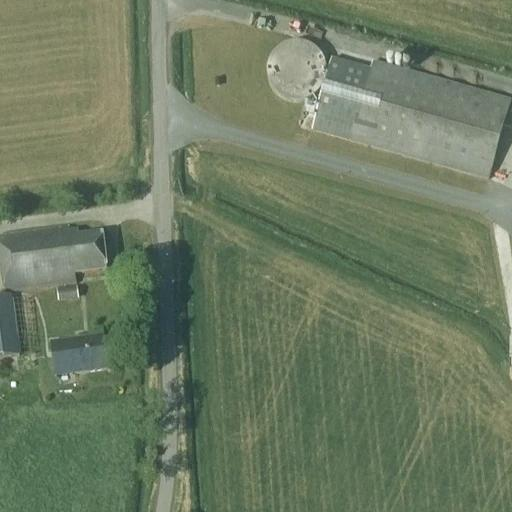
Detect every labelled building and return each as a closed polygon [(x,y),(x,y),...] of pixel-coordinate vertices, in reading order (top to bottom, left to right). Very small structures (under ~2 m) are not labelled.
[(325,82),(326,73),(325,64),(320,56),(314,49),(305,45),(296,43),(287,45),(279,49),(272,56),(268,64),(267,73),(268,82),(272,91),(279,97),(287,101),(296,103),(305,101),(314,97),(320,91),(325,82)] [(370,71),(331,61),(312,137),(491,183),(511,99),(511,97),(372,62),(370,71)] [(75,276),(106,272),(101,235),(79,238),(78,231),(70,232),(70,230),(0,239),(0,247),(6,294),(77,285),(75,276)] [(78,300),(77,288),(57,290),(58,302),(78,300)] [(23,300),(12,302),(12,297),(0,298),(0,358),(31,354),(23,300)] [(56,378),(108,371),(104,337),(52,344),(56,378)]
